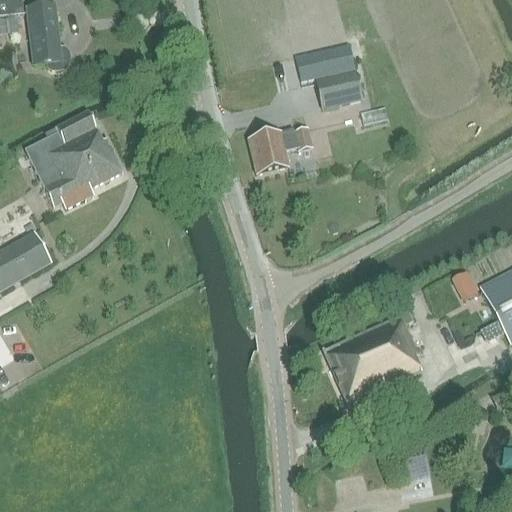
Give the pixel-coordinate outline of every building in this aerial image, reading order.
[(0,20),(23,17),(21,1),(0,3),(0,20)] [(59,52),(54,9),(27,13),(33,69),(47,67),(48,71),(53,74),(58,74),(63,73),(67,70),(69,65),(68,60),(67,56),(63,52),(59,52)] [(354,76),(315,85),(321,112),(361,104),(354,76)] [(52,140),(24,155),(53,211),(122,176),(106,143),(103,144),(90,119),(88,116),(55,133),(50,136),(51,139),(52,140)] [(293,133),(247,144),(256,179),(288,171),(284,155),(297,152),(298,155),(312,152),(307,132),(293,136),(293,133)] [(0,294),(50,266),(34,237),(0,255),(0,294)] [(511,275),(480,292),(510,349),(511,347),(511,275)] [(346,409),(421,375),(416,362),(419,360),(405,329),(413,325),(408,315),(321,354),(346,409)] [(511,390),(494,401),(499,413),(511,406),(511,390)]
